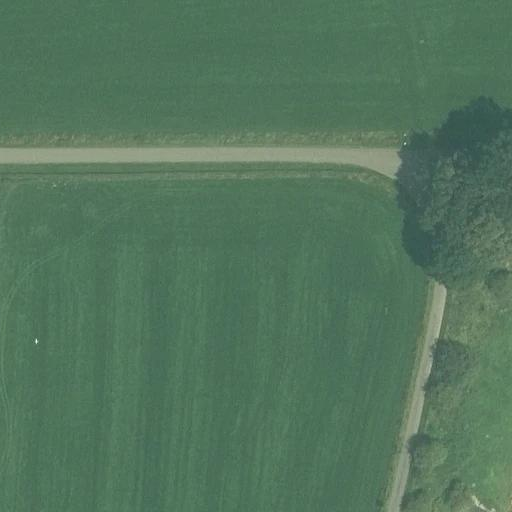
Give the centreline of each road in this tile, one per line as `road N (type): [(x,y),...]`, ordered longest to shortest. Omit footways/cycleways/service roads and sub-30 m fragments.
road 1 (unclassified): [(416,156),(0,156)]
road 2 (unclassified): [(392,511),(442,297),(442,252),(416,156)]
